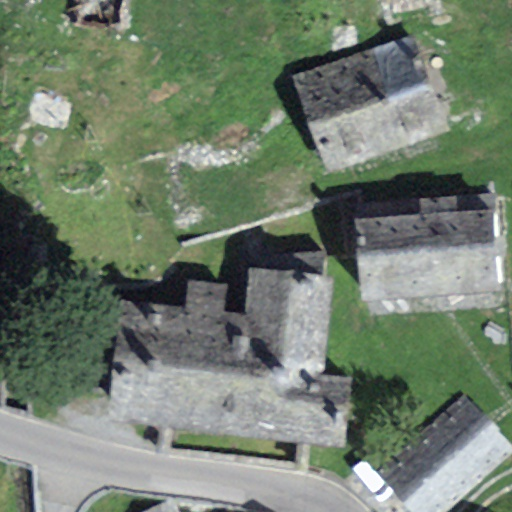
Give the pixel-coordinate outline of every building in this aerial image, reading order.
[(414,34),(288,77),(321,174),(447,131),(414,34)] [(421,216),(355,219),(360,304),(500,297),(495,195),(420,199),(421,216)] [(117,306),(105,423),(341,448),(348,379),(320,376),(330,277),(251,269),(249,286),(187,280),(184,312),(117,306)] [(448,511),(511,458),(511,450),(466,396),(378,471),(413,511),(448,511)] [(178,511),(174,500),(147,511),(178,511)]
